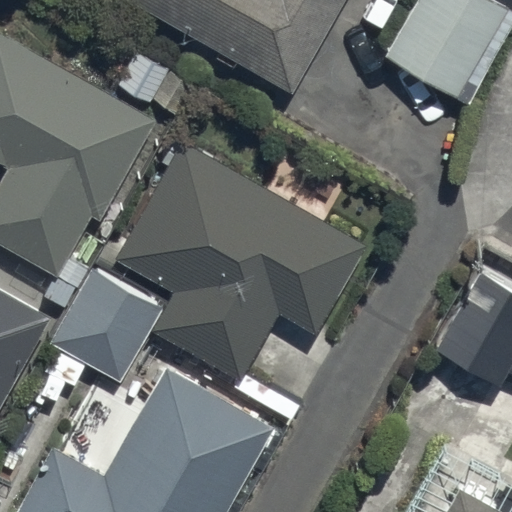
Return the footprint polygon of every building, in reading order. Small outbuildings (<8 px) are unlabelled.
[(138,0),(290,89),(342,0),(138,0)] [(500,0),(414,0),(384,54),(453,94),(505,3),(500,0)] [(154,119),(0,33),(0,163),(8,168),(0,183),(0,241),(60,275),(93,215),(99,218),(154,119)] [(182,140),(116,253),(180,290),(157,328),(243,378),(280,312),(314,332),(363,246),(182,140)] [(511,287),(481,268),(433,345),(499,386),(507,373),(511,376),(511,287)] [(89,270),(51,338),(121,378),(160,310),(89,270)] [(0,400),(47,315),(0,288),(0,400)] [(222,511),(273,424),(166,364),(104,473),(51,443),(12,511),(222,511)] [(511,511),(511,479),(442,439),(400,511),(511,511)]
